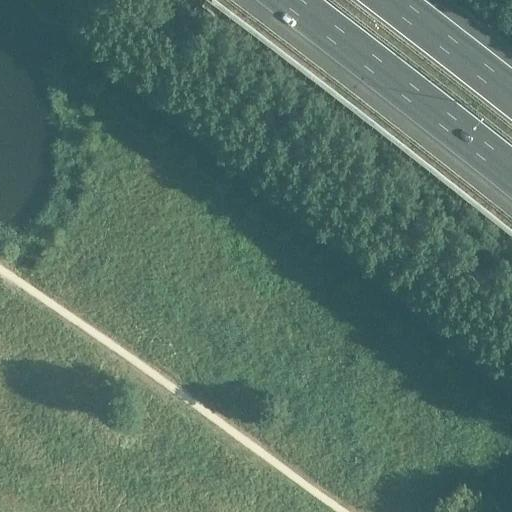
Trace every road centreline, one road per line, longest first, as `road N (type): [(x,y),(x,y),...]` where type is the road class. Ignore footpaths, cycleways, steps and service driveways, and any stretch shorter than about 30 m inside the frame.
road 1 (motorway): [(292,0),(511,171)]
road 2 (motorway): [(511,94),(394,0)]
